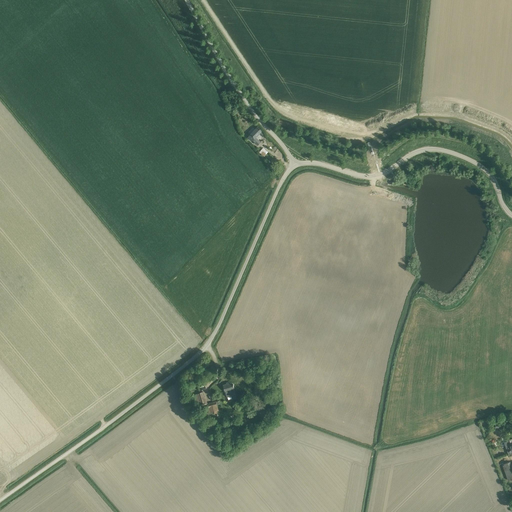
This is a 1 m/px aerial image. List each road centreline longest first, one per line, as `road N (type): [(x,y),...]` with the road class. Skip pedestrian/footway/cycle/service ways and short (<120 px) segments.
road 1 (residential): [(0,500),(206,344),(294,165)]
road 2 (tertiary): [(511,215),(483,168),(442,150),(412,153),(373,176),(294,165)]
road 3 (tertiary): [(294,165),(226,73),(186,0)]
